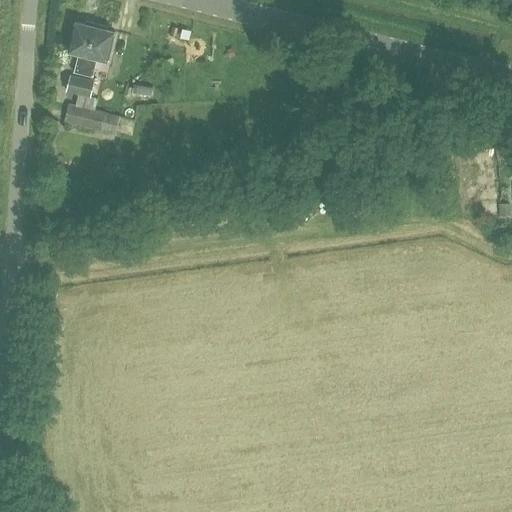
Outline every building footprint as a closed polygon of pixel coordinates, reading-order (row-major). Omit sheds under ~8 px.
[(85,24),(78,22),(70,52),(79,55),(75,72),(84,75),(97,27),(98,24),(86,22),(85,24)] [(117,32),(109,30),(110,27),(98,24),(97,27),(84,75),(93,77),(98,59),(109,62),(117,32)] [(336,65),(301,69),(300,63),(285,65),(289,78),(300,76),(302,88),(339,84),(336,65)] [(118,136),(121,116),(96,109),(99,100),(92,98),(96,80),(71,74),(67,92),(79,95),(77,105),(69,103),(65,122),(78,126),(98,130),(96,137),(115,141),(116,135),(118,136)] [(500,217),(501,217),(510,217),(510,204),(499,204),(500,217)]
